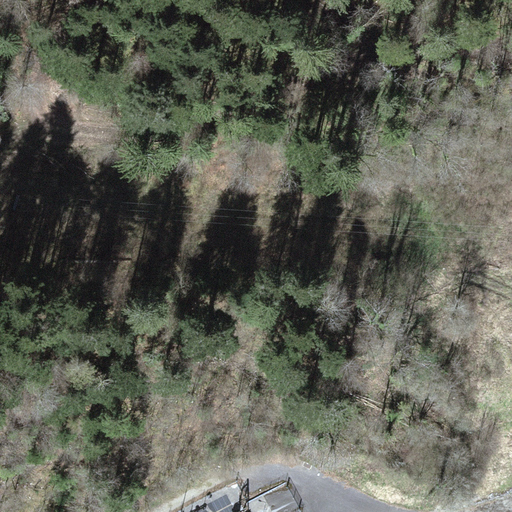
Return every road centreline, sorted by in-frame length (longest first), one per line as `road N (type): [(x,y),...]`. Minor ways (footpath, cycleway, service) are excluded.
road 1 (track): [(511,50),(456,32),(342,42),(131,115)]
road 2 (track): [(0,145),(33,111),(131,115)]
